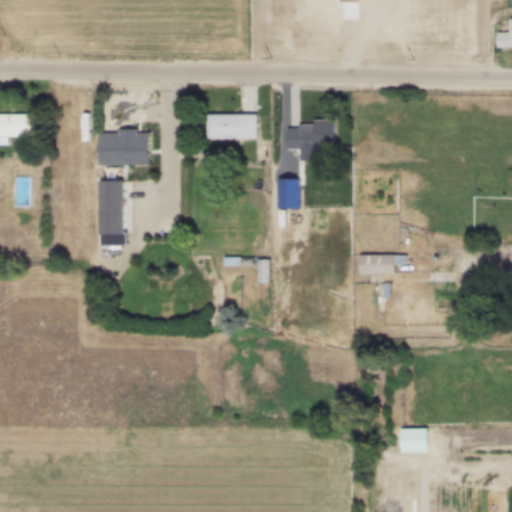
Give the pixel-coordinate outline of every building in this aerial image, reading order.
[(511,17),(507,17),(506,30),(495,31),(494,48),(511,48),(511,17)] [(255,138),(255,112),(205,112),(205,138),(255,138)] [(33,114),(0,114),(0,137),(33,137),(33,114)] [(285,148),(331,148),(331,119),(311,119),(311,125),(285,125),(285,148)] [(97,163),(146,162),(146,129),(97,129),(97,163)] [(121,179),(97,179),(97,231),(121,231),(121,179)] [(393,263),(393,272),(357,272),(358,253),(405,253),(405,263),(393,263)] [(268,257),(255,257),(255,281),(268,281),(268,257)] [(398,451),(425,451),(425,426),(398,426),(398,451)]
